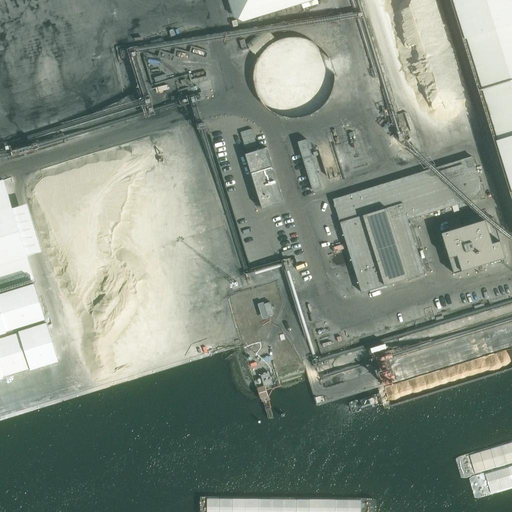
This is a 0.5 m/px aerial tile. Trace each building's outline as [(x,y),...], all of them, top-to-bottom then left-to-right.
[(227,0),(233,17),(243,23),(316,0),(227,0)] [(266,28),(247,45),(257,57),(277,40),(266,28)] [(335,82),(335,81),(335,74),(334,70),(332,66),(329,59),(324,53),(318,47),(311,44),(303,41),(299,40),(295,40),(286,41),(279,43),(272,46),(266,51),(262,55),(260,58),(258,61),(256,65),(254,73),(253,80),(253,88),(254,91),(256,96),(259,103),(264,109),(267,112),(270,115),(274,117),(278,119),(285,121),(293,122),(300,122),(307,120),(314,117),(318,115),(322,112),(325,108),(327,105),(331,99),(334,91),(335,86),(335,82)] [(236,42),(221,47),(225,57),(240,52),(236,42)] [(254,129),(242,131),(245,148),(257,146),(254,129)] [(307,139),(298,142),(313,191),(322,188),(307,139)] [(267,148),(245,155),(262,209),(284,202),(267,148)] [(472,157),(333,200),(362,293),(425,274),(408,220),(485,197),(472,157)] [(0,386),(61,370),(30,255),(42,252),(30,203),(13,207),(7,185),(0,186),(0,386)] [(441,233),(454,274),(482,266),(483,269),(506,262),(493,218),(441,233)] [(316,299),(304,303),(309,319),(321,316),(316,299)] [(269,373),(260,376),(264,387),(272,384),(269,373)]
